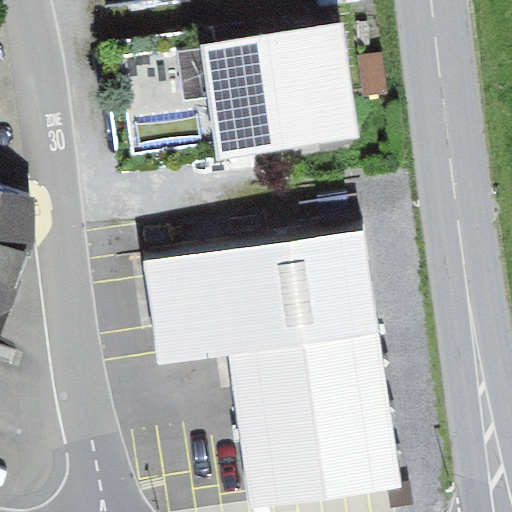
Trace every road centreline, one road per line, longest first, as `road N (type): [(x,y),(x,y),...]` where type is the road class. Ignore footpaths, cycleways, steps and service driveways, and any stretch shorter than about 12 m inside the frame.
road 1 (residential): [(113,511),(73,377),(34,55),(20,0)]
road 2 (primary): [(436,0),(508,511)]
